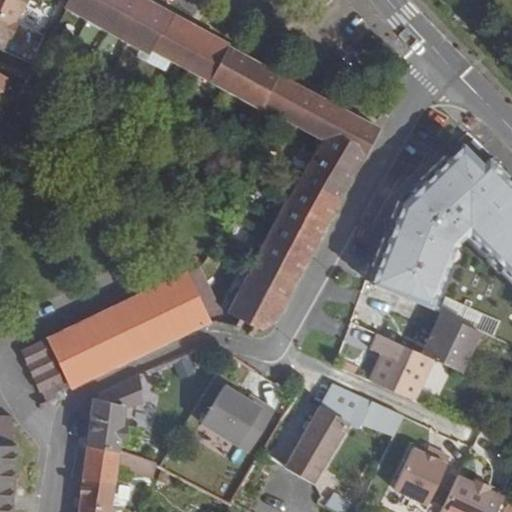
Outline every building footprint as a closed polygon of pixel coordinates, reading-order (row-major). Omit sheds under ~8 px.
[(0,0),(0,22),(12,28),(18,14),(21,16),(27,1),(24,0),(0,0)] [(170,68),(189,36),(124,0),(72,0),(64,16),(147,61),(151,58),(166,66),(170,68)] [(0,55),(5,43),(8,44),(15,29),(12,28),(0,22),(0,55)] [(185,76),(204,44),(189,36),(170,68),(177,72),(185,76)] [(260,347),(375,138),(204,44),(185,76),(187,77),(315,147),(217,323),(206,321),(188,284),(173,294),(196,337),(203,334),(226,339),(230,331),(240,336),(236,346),(242,348),(248,340),(260,347)] [(493,273),(511,256),(511,163),(494,144),(489,149),(446,101),(407,135),(434,165),(408,189),(425,207),(430,203),(493,273)] [(511,259),(501,270),(488,256),(477,254),(496,274),(492,293),(510,297),(511,299),(511,259)] [(62,400),(196,337),(173,294),(43,358),(62,400)] [(459,325),(420,307),(402,349),(436,364),(440,366),(459,325)] [(418,407),(436,364),(402,349),(381,339),(375,352),(386,358),(375,387),(418,407)] [(52,405),(62,400),(43,358),(23,366),(42,415),(54,410),(52,405)] [(42,415),(23,366),(15,369),(33,408),(37,408),(41,415),(42,415)] [(82,457),(112,461),(114,450),(121,450),(122,434),(115,434),(119,416),(135,412),(131,386),(87,412),(82,457)] [(224,389),(200,426),(235,448),(261,409),(249,401),(247,404),(224,389)] [(307,396),(271,457),(311,481),(329,450),(335,441),(349,447),(361,428),(307,396)] [(368,417),(361,428),(349,447),(372,458),(368,464),(373,466),(392,428),(368,417)] [(335,441),(329,450),(344,456),(349,447),(335,441)] [(349,447),(344,456),(339,466),(361,477),(368,464),(372,458),(349,447)] [(7,511),(10,457),(7,457),(4,457),(0,456),(0,511),(7,511)] [(146,493),(150,480),(145,477),(140,475),(112,461),(82,457),(75,511),(108,511),(112,482),(146,493)] [(405,461),(386,502),(407,511),(422,511),(442,470),(421,460),(418,467),(405,461)] [(140,475),(145,477),(148,471),(142,469),(140,475)] [(494,511),(495,511),(450,490),(439,511),(494,511)] [(332,492),(324,506),(333,511),(346,511),(351,503),(332,492)]
